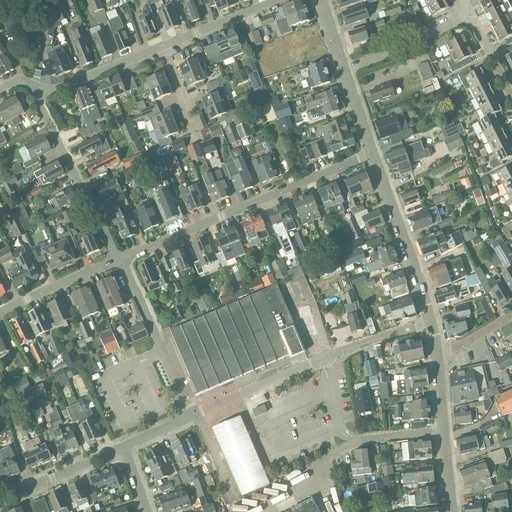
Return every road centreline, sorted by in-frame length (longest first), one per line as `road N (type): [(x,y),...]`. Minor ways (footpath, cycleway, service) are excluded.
road 1 (residential): [(370,153),(118,259)]
road 2 (residential): [(429,323),(194,415)]
road 3 (residential): [(118,259),(38,105),(37,88)]
road 4 (residential): [(429,323),(370,153)]
road 5 (residential): [(118,259),(194,415)]
road 6 (residential): [(451,511),(436,359)]
road 7 (residential): [(0,499),(123,446)]
road 8 (residential): [(37,88),(49,92),(161,47)]
road 9 (residential): [(118,259),(0,316)]
road 10 (residential): [(342,69),(462,17)]
road 11 (residential): [(161,47),(278,0)]
